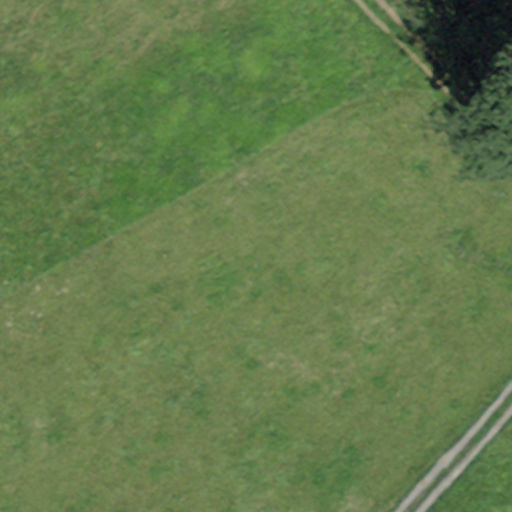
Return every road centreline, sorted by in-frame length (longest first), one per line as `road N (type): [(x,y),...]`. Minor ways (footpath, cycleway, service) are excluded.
road 1 (track): [(511,141),(372,0)]
road 2 (track): [(511,392),(408,511)]
